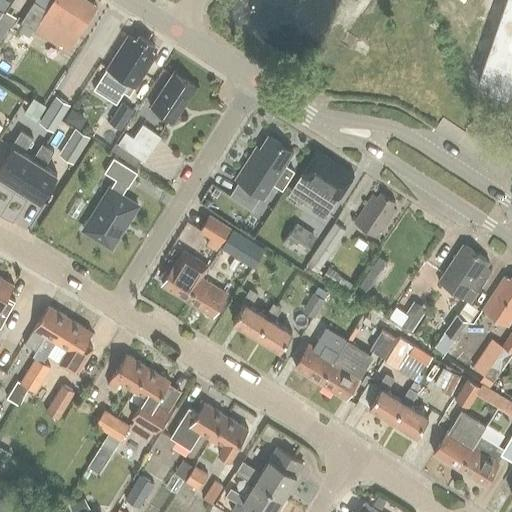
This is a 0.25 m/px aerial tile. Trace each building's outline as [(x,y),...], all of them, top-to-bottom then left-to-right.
[(0,0),(0,41),(0,42),(15,18),(5,12),(13,0),(0,0)] [(34,2),(21,22),(68,53),(96,11),(92,9),(95,5),(87,0),(52,0),(46,10),(34,2)] [(511,0),(507,0),(485,65),(480,80),(491,83),(488,92),(507,99),(511,91),(511,0)] [(110,65),(93,91),(109,101),(116,105),(123,94),(129,97),(158,53),(152,49),(155,45),(140,35),(137,40),(129,35),(110,65)] [(173,123),(196,87),(173,72),(150,107),(173,123)] [(40,118),(47,103),(34,97),(27,112),(40,118)] [(56,99),(40,126),(52,133),(68,107),(56,99)] [(123,103),(109,124),(120,131),(134,110),(123,103)] [(133,140),(152,152),(160,138),(141,126),(133,140)] [(75,130),(59,156),(72,165),(89,139),(75,130)] [(37,162),(34,161),(21,152),(31,137),(23,132),(13,148),(15,150),(0,172),(0,176),(19,189),(37,162)] [(152,152),(133,140),(124,135),(117,146),(139,160),(144,163),(152,152)] [(263,198),(287,160),(293,152),(268,136),(260,149),(256,147),(235,179),(240,182),(231,196),(251,208),(260,196),(263,198)] [(19,189),(41,203),(58,176),(42,166),(51,151),(44,146),(34,161),(37,162),(19,189)] [(333,204),(352,175),(317,152),(298,181),(333,204)] [(110,188),(85,228),(113,246),(138,206),(122,196),(127,188),(128,188),(137,174),(114,158),(104,173),(116,181),(111,189),(110,188)] [(284,165),(272,184),(281,190),(293,171),(284,165)] [(325,217),(333,204),(298,181),(289,194),(325,217)] [(215,188),(211,195),(216,198),(221,192),(215,188)] [(378,238),(396,210),(392,207),(395,202),(381,193),(378,198),(373,195),(355,223),(378,238)] [(231,230),(210,216),(200,233),(210,239),(206,246),(217,252),(231,230)] [(303,257),(317,237),(297,223),(283,244),(303,257)] [(335,224),(307,266),(318,273),(345,232),(335,224)] [(264,249),(233,230),(222,248),(253,267),(264,249)] [(459,250),(438,282),(469,303),(491,271),(485,267),(489,262),(463,245),(459,250)] [(184,251),(176,263),(162,286),(186,301),(200,278),(208,266),(184,251)] [(362,288),(369,292),(388,263),(381,258),(362,288)] [(340,275),(329,268),(322,279),(333,286),(340,275)] [(507,327),(511,319),(511,277),(510,280),(505,276),(483,311),(507,327)] [(0,326),(14,302),(7,297),(13,286),(0,278),(0,326)] [(213,317),(227,294),(200,278),(186,301),(213,317)] [(244,303),(233,322),(256,336),(268,318),(266,317),(273,305),(258,295),(250,290),(242,302),(244,303)] [(308,301),(305,306),(315,313),(316,313),(325,299),(313,292),(308,301)] [(424,308),(413,301),(400,320),(412,327),(424,308)] [(268,318),(256,336),(281,352),(292,333),(282,327),(273,322),(281,310),(276,307),(273,305),(266,317),(268,318)] [(54,344),(69,321),(47,307),(23,344),(34,352),(44,337),(54,344)] [(456,315),(444,332),(454,339),(466,322),(456,315)] [(69,321),(54,344),(67,352),(59,366),(75,376),(91,350),(84,345),(91,334),(69,321)] [(314,348),(334,361),(347,340),(326,327),(314,348)] [(492,340),(473,368),(494,382),(511,354),(511,329),(501,346),(492,340)] [(383,330),(370,351),(382,359),(395,338),(383,330)] [(403,362),(413,346),(398,337),(383,362),(398,371),(403,362)] [(372,356),(347,340),(334,361),(359,376),(372,356)] [(309,345),(295,368),(320,383),(334,361),(314,348),(309,345)] [(413,346),(403,362),(420,372),(424,366),(426,367),(432,357),(413,346)] [(133,393),(147,369),(125,356),(106,386),(115,391),(119,384),(133,393)] [(35,359),(19,383),(34,393),(50,368),(35,359)] [(359,376),(334,361),(320,383),(345,399),(359,376)] [(133,393),(142,399),(130,419),(132,421),(127,430),(147,442),(152,433),(154,435),(167,414),(180,394),(167,386),(169,383),(147,369),(133,393)] [(443,369),(435,384),(444,388),(452,373),(443,369)] [(444,388),(442,392),(451,397),(461,378),(452,373),(444,388)] [(379,388),(368,407),(391,421),(403,402),(401,401),(385,392),(393,379),(386,375),(378,387),(379,388)] [(511,378),(511,377),(502,380),(504,391),(511,389),(511,378)] [(496,409),(502,399),(482,386),(480,389),(467,381),(455,401),(469,409),(477,397),(496,409)] [(15,382),(5,398),(15,405),(25,389),(15,382)] [(74,394),(60,385),(44,412),(57,420),(74,394)] [(403,402),(391,421),(416,436),(428,418),(409,406),(416,394),(409,389),(401,401),(403,402)] [(511,405),(502,399),(496,409),(511,419),(511,437),(511,438),(511,405)] [(210,441),(225,418),(202,404),(196,415),(187,409),(168,440),(189,452),(199,435),(210,441)] [(458,470),(473,446),(472,446),(484,426),(459,411),(433,454),(458,470)] [(107,434),(116,419),(104,412),(95,426),(107,434)] [(217,455),(228,462),(247,431),(225,418),(210,441),(221,448),(217,455)] [(120,442),(129,427),(116,419),(107,434),(120,442)] [(484,486),(503,455),(495,450),(497,447),(481,437),(475,447),(473,446),(458,470),(484,486)] [(244,468),(239,475),(254,484),(256,482),(283,499),(287,492),(297,477),(287,471),(269,460),(259,477),(244,468)] [(194,467),(185,482),(199,491),(208,475),(194,467)] [(139,477),(123,502),(137,510),(153,486),(139,477)] [(231,488),(226,496),(236,503),(230,511),(274,511),(283,499),(256,482),(254,484),(246,497),(231,488)] [(213,483),(202,501),(211,506),(222,489),(213,483)] [(1,486),(0,486),(0,511),(17,511),(24,501),(1,486)] [(379,496),(374,505),(382,510),(387,501),(379,496)] [(85,511),(80,501),(70,506),(72,511),(85,511)]
